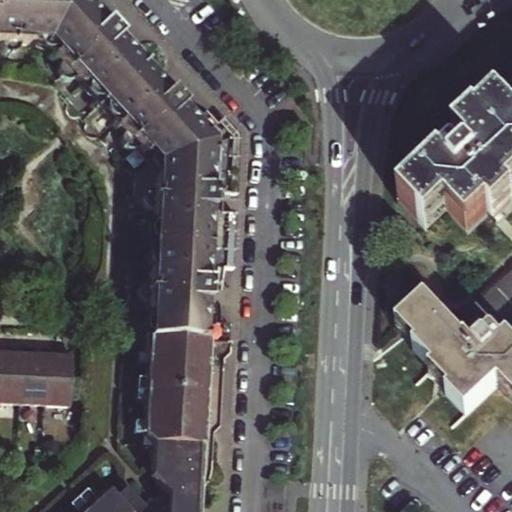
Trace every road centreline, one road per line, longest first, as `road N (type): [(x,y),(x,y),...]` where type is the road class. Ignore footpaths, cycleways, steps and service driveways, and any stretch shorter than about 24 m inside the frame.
road 1 (secondary): [(348,511),(369,129),(386,79),(409,47)]
road 2 (secondary): [(312,46),(332,96),(336,158),(319,511)]
